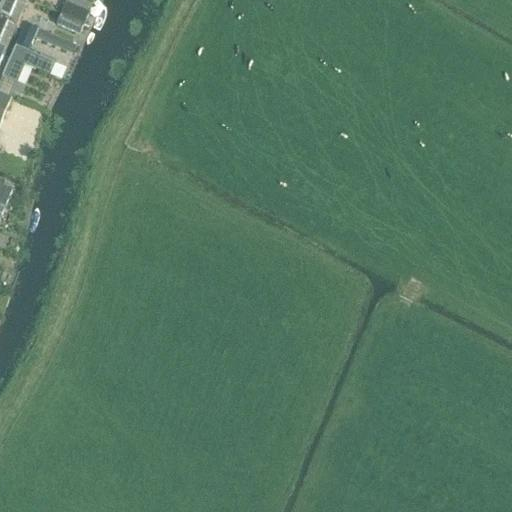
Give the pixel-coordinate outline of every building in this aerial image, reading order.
[(16,0),(0,0),(0,24),(15,31),(18,24),(26,6),(19,3),(19,1),(16,0)] [(94,5),(81,0),(68,0),(66,5),(90,16),(94,5)] [(90,16),(66,5),(61,18),(84,28),(90,16)] [(84,28),(61,18),(56,29),(79,39),(84,28)] [(0,24),(0,54),(4,56),(12,38),(19,41),(22,34),(15,31),(0,24)] [(19,41),(16,48),(17,49),(28,53),(34,39),(38,30),(26,25),(25,27),(22,34),(19,41)] [(38,30),(34,39),(73,56),(74,57),(78,48),(38,30)] [(16,48),(10,63),(25,69),(26,70),(27,67),(52,78),(57,66),(31,55),(28,53),(17,49),(16,48)] [(10,63),(2,80),(17,87),(25,69),(10,63)] [(0,129),(6,115),(11,102),(0,97),(0,129)] [(0,129),(0,150),(23,160),(40,115),(17,107),(13,118),(6,115),(0,129)] [(0,223),(4,214),(12,193),(0,187),(0,223)]
